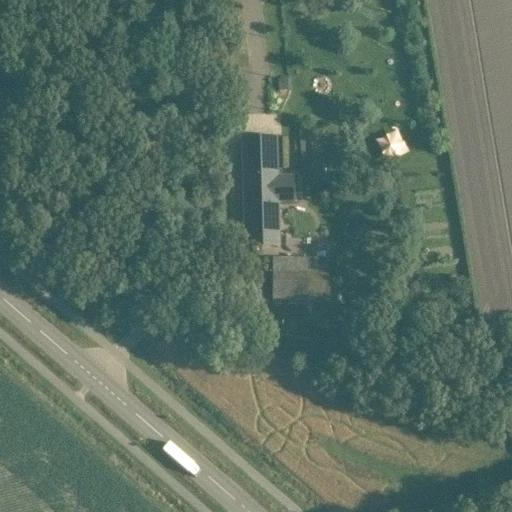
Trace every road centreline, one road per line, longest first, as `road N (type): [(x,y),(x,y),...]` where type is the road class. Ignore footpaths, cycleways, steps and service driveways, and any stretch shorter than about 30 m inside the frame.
road 1 (unclassified): [(99,384),(124,349),(158,329),(272,355)]
road 2 (secondary): [(250,511),(99,384)]
road 3 (secondary): [(99,384),(0,300)]
